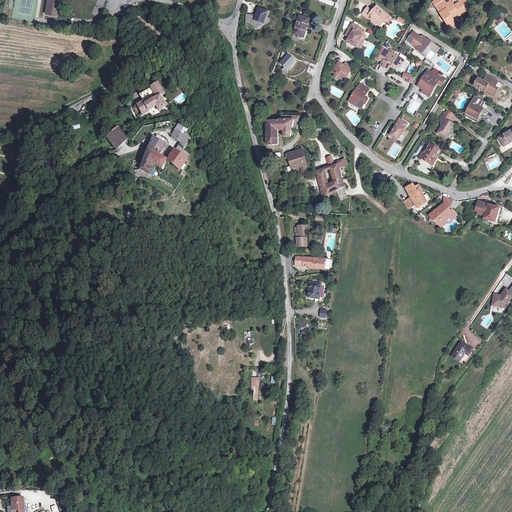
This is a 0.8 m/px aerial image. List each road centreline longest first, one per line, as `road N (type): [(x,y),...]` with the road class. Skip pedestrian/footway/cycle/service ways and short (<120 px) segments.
road 1 (residential): [(234,32),(234,67),(277,231),(288,320),(288,382),(268,511)]
road 2 (track): [(0,471),(14,465),(38,423),(87,311),(72,172)]
road 3 (unclassified): [(0,249),(28,231),(72,172),(111,155),(143,125),(170,119)]
road 4 (unclassified): [(116,79),(41,127),(14,205),(0,221)]
road 5 (residential): [(343,0),(315,83),(345,134),(367,152)]
road 6 (residential): [(397,169),(464,60)]
